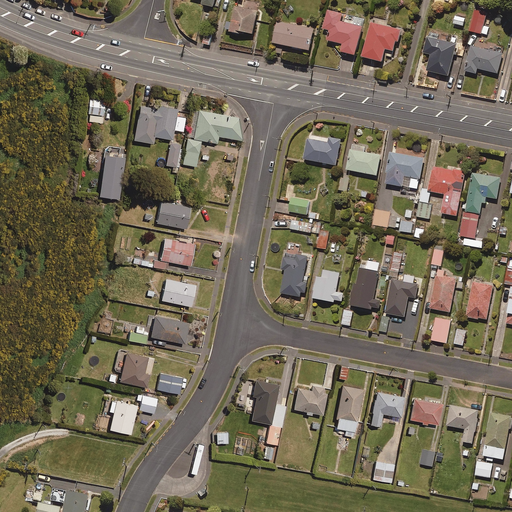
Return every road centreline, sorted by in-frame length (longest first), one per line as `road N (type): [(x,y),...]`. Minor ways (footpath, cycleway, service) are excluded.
road 1 (residential): [(232,325),(511,378)]
road 2 (residential): [(276,87),(232,325)]
road 3 (secondary): [(511,127),(276,87)]
road 4 (secondary): [(140,53),(75,40),(0,11)]
road 5 (secondary): [(276,87),(140,53)]
road 6 (residential): [(206,398),(195,473),(185,485),(148,479)]
